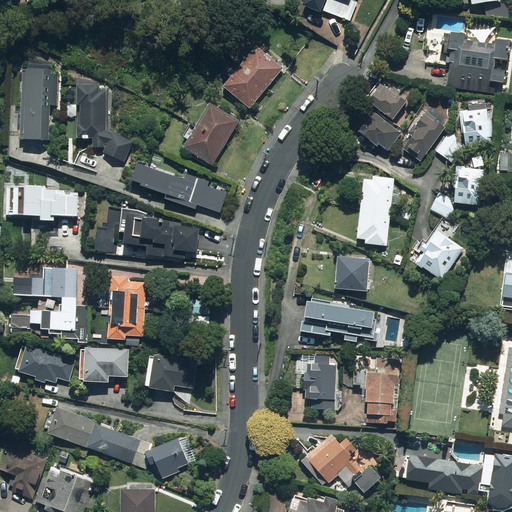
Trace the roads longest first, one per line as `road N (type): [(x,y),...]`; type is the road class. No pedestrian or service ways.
road 1 (residential): [(223,511),(242,456),(253,235),(283,154),(347,69)]
road 2 (unknown): [(246,285),(75,252),(62,242),(61,221)]
road 3 (unknown): [(56,388),(243,421)]
